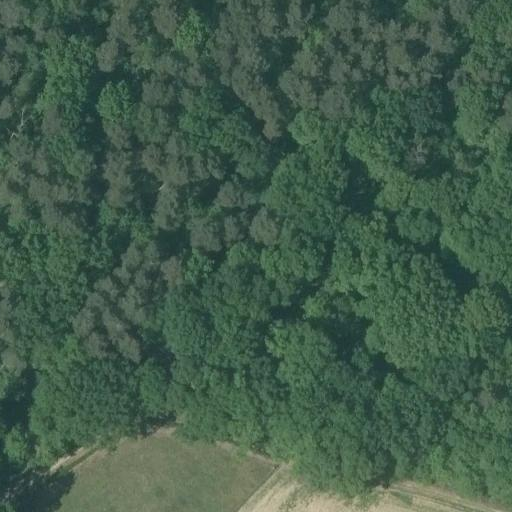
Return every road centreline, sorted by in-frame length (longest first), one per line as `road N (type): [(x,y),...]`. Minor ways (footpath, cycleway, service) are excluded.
road 1 (track): [(511,22),(338,200),(170,414)]
road 2 (track): [(498,511),(170,414)]
road 3 (track): [(170,414),(116,426),(56,469),(18,511)]
road 4 (track): [(56,469),(0,305)]
